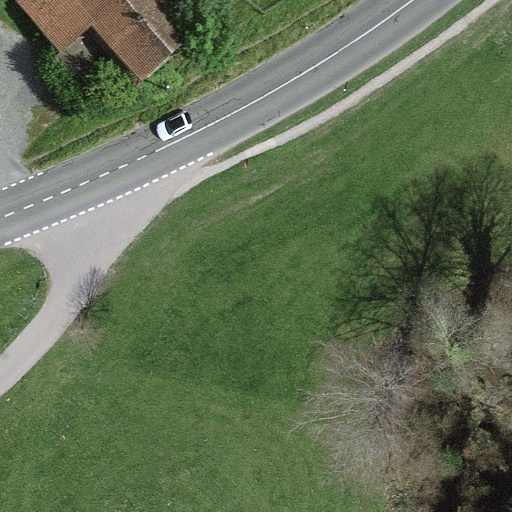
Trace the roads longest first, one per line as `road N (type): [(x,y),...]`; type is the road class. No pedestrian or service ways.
road 1 (secondary): [(106,183),(323,70),(420,0)]
road 2 (unclassified): [(106,183),(78,296),(0,370)]
